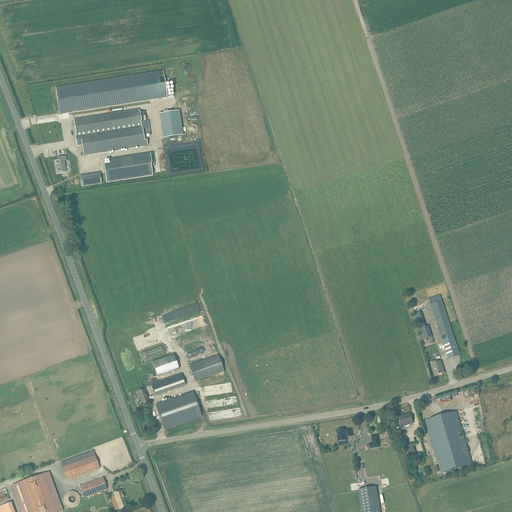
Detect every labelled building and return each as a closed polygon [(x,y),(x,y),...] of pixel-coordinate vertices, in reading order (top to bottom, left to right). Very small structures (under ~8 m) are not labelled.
[(163,71),(56,88),(60,115),(167,98),(163,71)] [(139,110),(74,120),(76,136),(75,136),(77,146),(83,145),(84,156),(148,146),(145,128),(147,128),(146,121),(144,121),(142,111),(139,112),(139,110)] [(159,115),(163,139),(183,136),(179,111),(159,115)] [(153,153),(109,160),(110,164),(104,165),(106,183),(153,176),(151,164),(154,163),(153,153)] [(65,157),(63,157),(58,158),(58,160),(55,161),(57,174),(66,172),(64,161),(66,161),(65,157)] [(101,184),(99,173),(80,176),(81,187),(101,184)] [(448,318),(440,295),(429,299),(436,322),(448,318)] [(423,340),(428,338),(428,340),(432,339),(428,326),(425,327),(419,309),(414,311),(415,313),(414,313),(423,340)] [(436,322),(447,354),(448,359),(460,355),(458,350),(448,318),(436,322)] [(152,362),(158,377),(179,369),(174,354),(152,362)] [(195,382),(224,372),(218,355),(190,365),(195,382)] [(432,362),(432,364),(431,364),(433,369),(434,369),(436,375),(434,375),(435,376),(443,373),(441,367),(442,366),(441,361),(436,363),(435,360),(432,362)] [(182,373),(155,382),(151,384),(155,396),(159,394),(186,385),(182,373)] [(137,393),(141,404),(149,401),(145,390),(137,393)] [(181,397),(156,406),(161,422),(164,430),(202,417),(193,393),(190,394),(181,397)] [(425,420),(441,473),(472,464),(456,411),(425,420)] [(410,414),(398,417),(399,419),(394,421),(396,428),(401,427),(413,423),(410,414)] [(337,431),(337,436),(338,442),(346,441),(345,437),(352,436),(351,430),(345,431),(345,429),(337,431)] [(413,444),(401,448),(405,462),(417,458),(413,444)] [(100,469),(95,455),(93,451),(61,463),(67,480),(100,469)] [(60,511),(63,511),(49,472),(12,486),(21,511),(60,511)] [(103,478),(99,480),(80,486),(84,498),(107,490),(103,478)] [(380,511),(376,487),(358,490),(361,511),(380,511)] [(0,502),(10,499),(5,488),(0,490),(0,502)] [(115,497),(117,504),(119,509),(127,506),(121,491),(114,494),(110,495),(111,498),(115,497)] [(0,506),(0,511),(14,511),(11,502),(0,506)]
